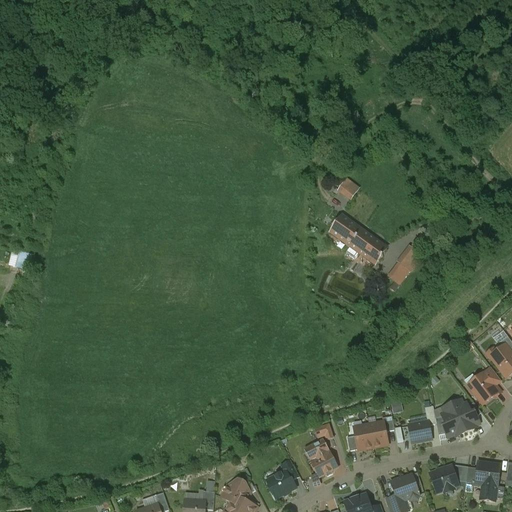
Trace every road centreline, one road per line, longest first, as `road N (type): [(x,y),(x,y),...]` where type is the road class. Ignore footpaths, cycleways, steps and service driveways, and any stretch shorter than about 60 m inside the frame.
road 1 (track): [(511,202),(418,102),(320,159),(321,183),(340,204)]
road 2 (residential): [(495,441),(371,471),(289,511)]
road 3 (track): [(402,105),(374,42),(340,0)]
